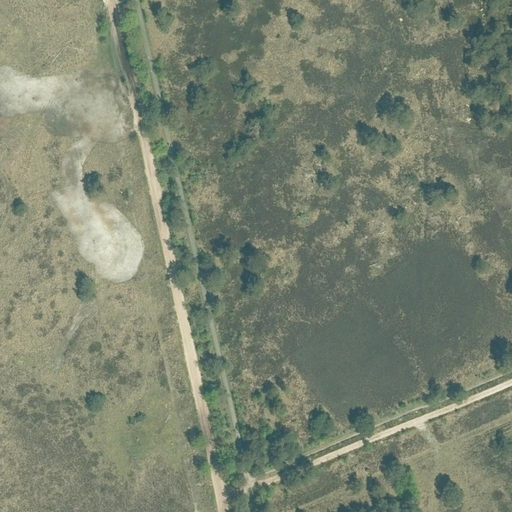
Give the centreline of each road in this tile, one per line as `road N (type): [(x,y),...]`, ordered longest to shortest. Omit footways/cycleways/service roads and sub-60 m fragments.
road 1 (track): [(220,495),(114,0)]
road 2 (track): [(220,495),(511,382)]
